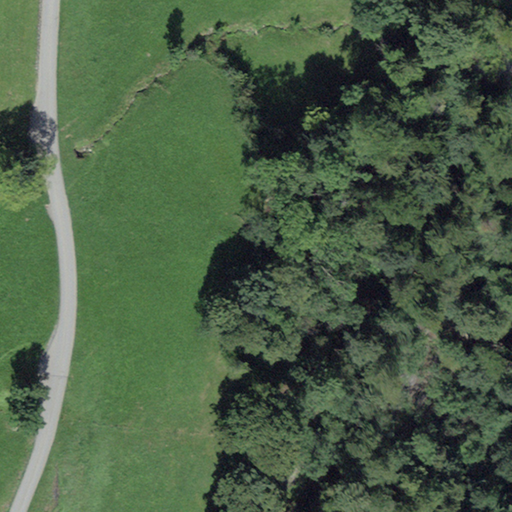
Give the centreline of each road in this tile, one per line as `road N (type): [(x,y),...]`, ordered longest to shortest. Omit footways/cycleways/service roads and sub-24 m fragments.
road 1 (unclassified): [(188,511),(184,474),(197,391),(361,0)]
road 2 (unclassified): [(49,0),(45,123),(68,332),(19,511)]
